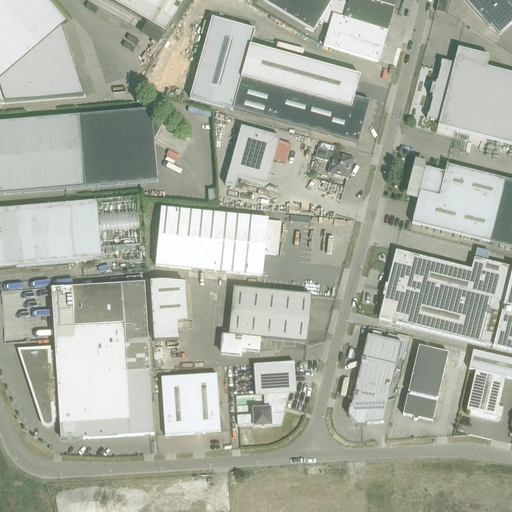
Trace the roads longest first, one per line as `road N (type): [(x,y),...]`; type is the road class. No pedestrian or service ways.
road 1 (unclassified): [(309,457),(425,0)]
road 2 (unknown): [(100,90),(156,96),(194,116),(202,129),(199,166),(177,179),(0,191)]
road 3 (unclassified): [(309,457),(41,468),(17,452),(0,412)]
road 4 (unclassified): [(511,458),(472,450),(309,457)]
